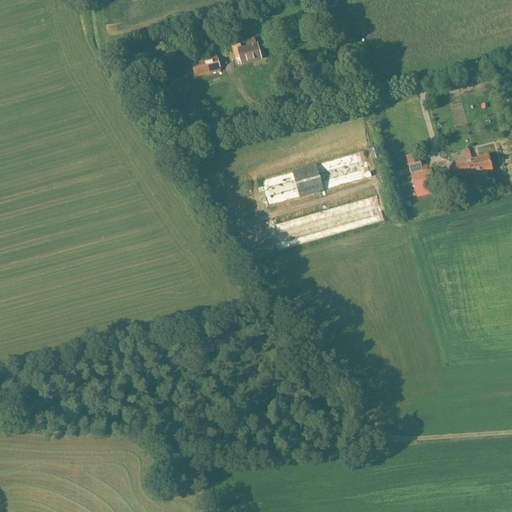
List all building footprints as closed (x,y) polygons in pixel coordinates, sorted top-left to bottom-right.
[(261,59),(258,47),(257,44),(241,48),(240,44),(232,47),(235,60),(240,59),(242,65),(261,59)] [(195,78),(221,71),(217,54),(208,56),(209,60),(191,64),(195,78)] [(436,191),(435,185),(431,169),(423,172),(417,153),(406,157),(411,175),(416,196),(436,191)] [(364,154),(341,160),(346,176),(369,170),(364,154)] [(487,176),(486,173),(486,172),(492,171),(488,156),(472,161),(471,160),(456,164),(460,180),(474,176),(475,179),(487,176)] [(288,192),(284,176),(261,183),(265,199),(288,192)]
